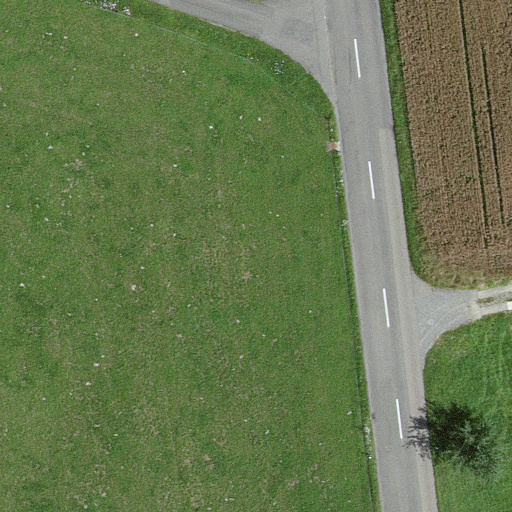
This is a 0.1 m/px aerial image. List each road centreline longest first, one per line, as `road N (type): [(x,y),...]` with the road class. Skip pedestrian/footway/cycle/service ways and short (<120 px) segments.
road 1 (tertiary): [(348,0),(410,511)]
road 2 (track): [(197,0),(354,49)]
road 3 (track): [(388,319),(511,294)]
